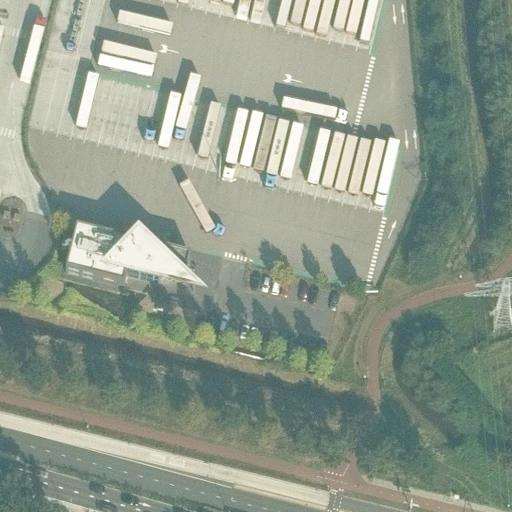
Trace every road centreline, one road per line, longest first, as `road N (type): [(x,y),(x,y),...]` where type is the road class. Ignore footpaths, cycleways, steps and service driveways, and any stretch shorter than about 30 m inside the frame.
road 1 (unknown): [(402,87),(406,196),(373,255),(357,267),(339,269),(70,194)]
road 2 (unknown): [(402,87),(128,18)]
road 3 (secondary): [(270,511),(0,443)]
road 4 (unknown): [(0,278),(32,272),(43,234),(13,128)]
road 5 (secondary): [(0,468),(171,511)]
